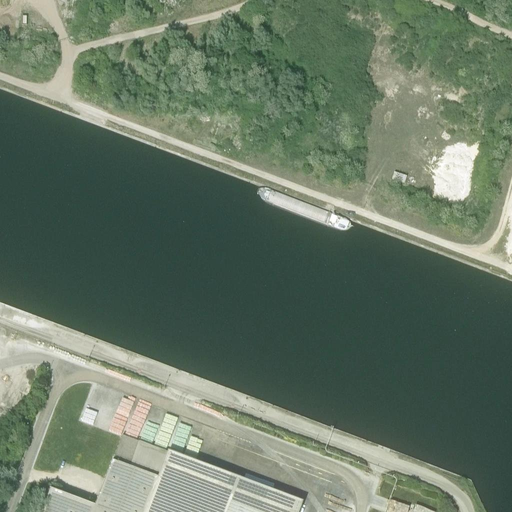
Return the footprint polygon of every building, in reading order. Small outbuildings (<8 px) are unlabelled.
[(227,124),(226,132),(240,133),(241,124),(227,124)] [(252,126),(246,139),(252,141),(258,128),(252,126)] [(220,154),(218,159),(236,166),(241,168),(243,164),(248,153),(242,151),(238,161),(220,154)] [(94,396),(83,429),(93,433),(98,420),(99,415),(95,413),(97,407),(102,409),(105,399),(94,396)] [(99,437),(124,441),(128,421),(117,418),(119,405),(106,402),(99,437)] [(298,511),(201,475),(168,463),(122,446),(112,473),(96,511),(80,511),(50,500),(45,511),(298,511)]
